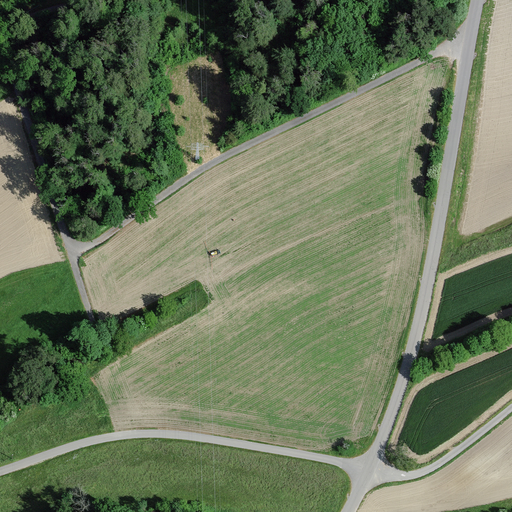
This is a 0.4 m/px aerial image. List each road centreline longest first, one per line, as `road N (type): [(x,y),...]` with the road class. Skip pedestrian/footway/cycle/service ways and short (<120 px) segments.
road 1 (unclassified): [(369,469),(423,304),(478,0)]
road 2 (track): [(71,253),(230,153),(435,53),(470,44)]
road 3 (unclassified): [(369,469),(154,433),(100,439),(0,469)]
road 4 (track): [(0,45),(95,328)]
road 5 (track): [(511,407),(428,469),(404,476),(369,469)]
